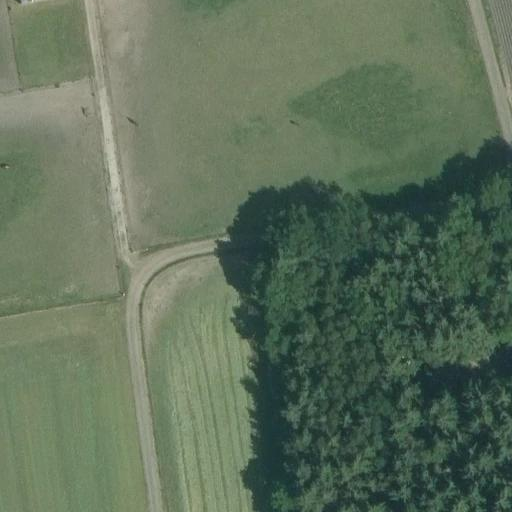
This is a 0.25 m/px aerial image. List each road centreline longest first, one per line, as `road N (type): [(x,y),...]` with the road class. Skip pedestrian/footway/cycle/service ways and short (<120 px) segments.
road 1 (track): [(154,511),(128,316),(145,269),(166,254),(485,194),(511,158)]
road 2 (track): [(145,269),(122,252),(88,0)]
road 3 (track): [(511,143),(477,0)]
